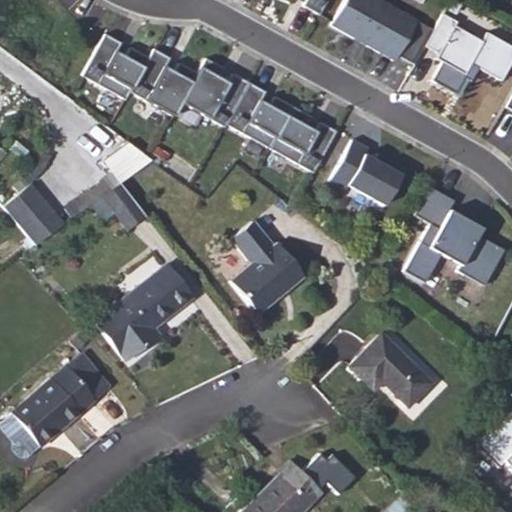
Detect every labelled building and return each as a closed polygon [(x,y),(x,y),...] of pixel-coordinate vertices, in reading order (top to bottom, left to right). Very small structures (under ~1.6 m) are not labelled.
[(310,0),(306,8),(322,17),(331,0),(310,0)] [(401,57),(423,16),(393,0),(349,0),(337,22),(401,57)] [(449,10),(431,42),(444,49),(441,54),(471,70),(477,59),(508,76),(511,68),(511,38),(493,28),(488,37),(461,22),(463,18),(449,10)] [(83,79),(127,103),(132,95),(151,61),(133,51),(128,61),(119,56),(124,46),(107,36),(83,79)] [(132,95),(176,119),(183,106),(200,76),(182,66),(177,76),(168,71),(173,61),(156,52),(151,61),(132,95)] [(200,76),(183,106),(227,130),(229,127),(252,85),(236,77),(231,86),(222,81),(227,72),(208,61),(200,76)] [(229,127),(272,152),(276,146),(296,110),(277,100),(272,109),(263,104),(269,95),(252,85),(229,127)] [(296,110),(276,146),(272,152),(316,176),(339,134),(323,125),(318,135),(308,130),(314,120),(296,110)] [(125,139),(103,160),(119,181),(149,158),(125,139)] [(369,151),(354,142),(331,183),(347,192),(349,188),(385,209),(406,172),(379,156),(375,163),(366,157),(369,151)] [(148,214),(122,181),(101,197),(127,230),(148,214)] [(57,221),(24,182),(0,202),(0,207),(31,243),(57,221)] [(433,190),(417,219),(432,227),(406,274),(429,287),(444,259),(464,270),(461,275),(487,290),(507,254),(481,239),(487,229),(466,217),(464,220),(452,214),(457,204),(433,190)] [(310,269),(262,216),(237,238),(256,259),(235,278),(265,311),(310,269)] [(96,315),(122,353),(155,331),(152,325),(194,297),(172,264),(96,315)] [(382,330),(345,368),(366,389),(378,377),(404,403),(429,377),(382,330)] [(80,340),(65,353),(94,389),(110,376),(80,340)] [(94,389),(65,353),(8,399),(11,403),(0,412),(0,418),(11,431),(14,435),(23,445),(25,444),(38,433),(39,434),(94,389)] [(504,464),(511,471),(511,415),(509,413),(475,446),(499,470),(504,464)] [(311,511),(331,494),(302,464),(250,511),(311,511)] [(511,511),(499,498),(487,511),(477,501),(466,511),(511,511)]
